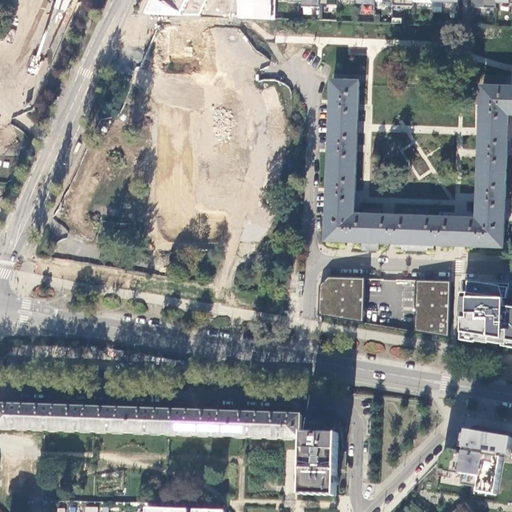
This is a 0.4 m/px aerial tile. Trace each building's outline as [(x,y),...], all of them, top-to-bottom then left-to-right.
[(249,18),(273,18),(273,0),(157,0),(151,14),(202,15),(207,0),(242,0),(242,18),(249,18)] [(302,0),(302,8),(320,9),(320,4),(320,0),(302,0)] [(511,88),(483,87),(481,134),(478,212),(486,213),(486,215),(486,221),(462,220),(435,219),(435,215),(429,215),(429,210),(404,210),(404,214),(398,214),(398,217),(380,217),(380,210),(364,210),(364,216),(346,216),(346,213),(346,208),(354,209),(357,128),(359,83),(333,82),(332,108),(331,126),(330,149),(329,190),(327,216),(326,241),(346,242),(362,243),(362,250),(379,251),(379,243),(391,244),(396,244),(396,247),(402,248),(402,251),(427,252),(427,249),(433,249),(434,246),(440,246),(461,247),(481,247),(504,248),(505,216),(506,196),(508,155),(508,135),(509,119),(509,108),(511,108),(511,88)] [(51,106),(55,108),(60,97),(56,95),(51,106)] [(82,145),(78,143),(73,153),(77,155),(82,145)] [(320,286),(319,316),(364,323),(366,279),(329,278),(320,286)] [(417,281),(415,332),(449,338),(451,282),(417,281)] [(507,286),(461,283),(458,340),(511,349),(511,310),(505,309),(507,286)] [(0,428),(28,430),(28,406),(20,405),(20,401),(16,401),(12,401),(12,405),(0,404),(0,428)] [(59,431),(60,407),(51,406),(51,402),(47,402),(44,402),(43,406),(28,406),(28,430),(46,430),(59,431)] [(75,407),(60,407),(59,431),(91,432),(92,408),(83,408),(83,403),(79,403),(75,403),(75,407)] [(107,409),(92,408),(91,432),(97,432),(130,433),(130,409),(115,408),(115,404),(111,404),(108,404),(107,409)] [(145,410),(130,409),(130,433),(167,434),(168,410),(153,410),(153,406),(149,406),(145,406),(145,410)] [(176,411),(168,410),(167,434),(170,435),(193,435),(193,411),(184,411),(184,407),(181,407),(177,407),(176,411)] [(193,411),(193,435),(231,436),(232,413),(217,412),(217,408),(213,408),(209,408),(209,412),(193,411)] [(232,413),(231,436),(247,437),(262,438),(263,414),(255,413),(255,410),(251,409),(247,409),(246,413),(232,413)] [(263,414),(262,438),(274,438),(299,439),(301,439),(301,436),(302,418),(302,415),(286,415),(286,411),(283,411),(278,410),(278,414),(263,414)] [(302,418),(301,436),(304,437),(303,449),(302,449),(302,450),(303,450),(303,463),(303,468),(303,494),(337,496),(337,470),(338,458),(338,451),(339,451),(339,450),(338,450),(339,434),(335,434),(335,419),(302,418)] [(511,446),(511,438),(468,432),(461,477),(477,480),(475,492),(497,496),(503,456),(510,457),(511,446)]
